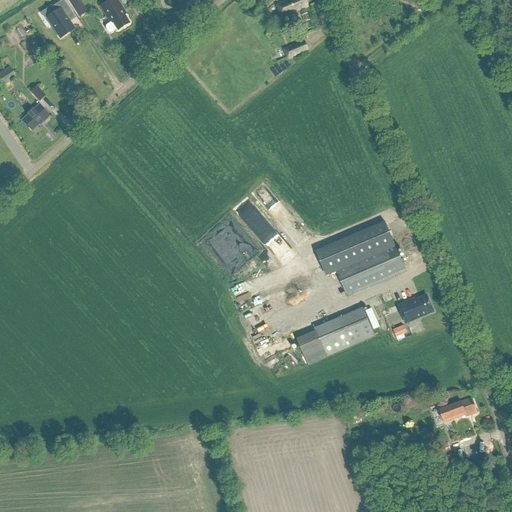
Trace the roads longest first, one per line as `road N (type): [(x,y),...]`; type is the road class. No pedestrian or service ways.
road 1 (unclassified): [(511,461),(325,0)]
road 2 (unclassified): [(0,200),(220,0)]
